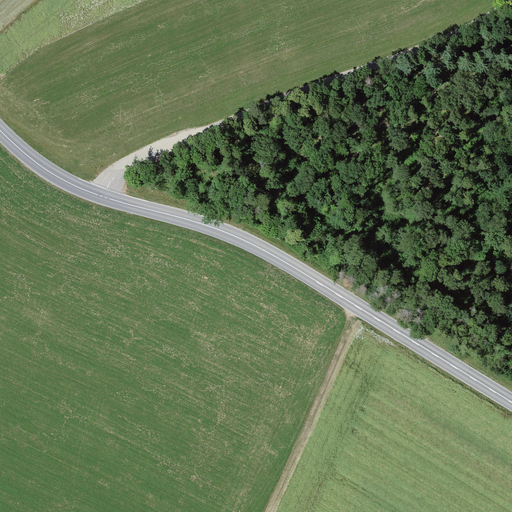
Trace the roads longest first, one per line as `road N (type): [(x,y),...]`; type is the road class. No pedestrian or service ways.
road 1 (tertiary): [(511,398),(273,254),(60,176),(0,126)]
road 2 (track): [(511,0),(438,40),(128,161),(104,195)]
